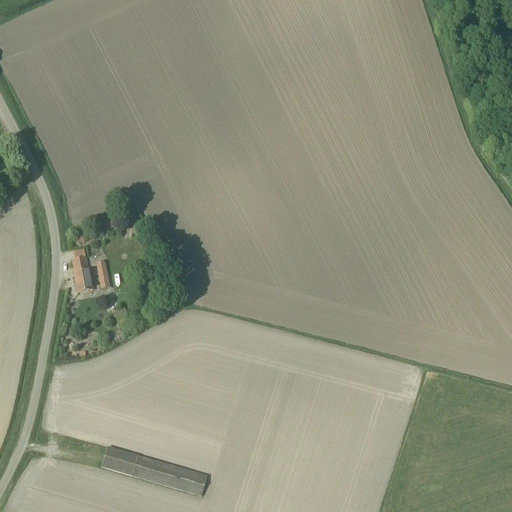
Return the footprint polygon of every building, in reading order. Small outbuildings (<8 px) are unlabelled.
[(111,220),(101,224),(105,232),(114,228),(111,220)] [(87,271),(85,258),(72,261),(74,273),(73,274),(77,294),(93,291),(89,271),(87,271)] [(105,263),(96,265),(101,291),(110,289),(105,263)] [(130,320),(124,309),(113,314),(119,326),(130,320)] [(201,498),(206,478),(107,449),(101,469),(201,498)]
